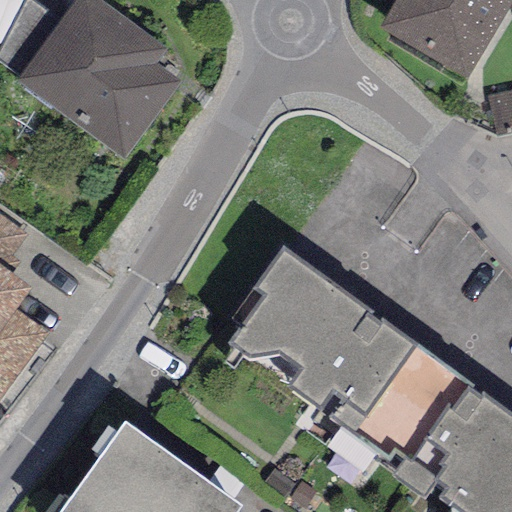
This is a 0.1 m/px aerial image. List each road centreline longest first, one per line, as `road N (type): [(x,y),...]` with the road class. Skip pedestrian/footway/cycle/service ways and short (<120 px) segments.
road 1 (residential): [(0,474),(139,281),(295,26)]
road 2 (residential): [(295,26),(469,183)]
